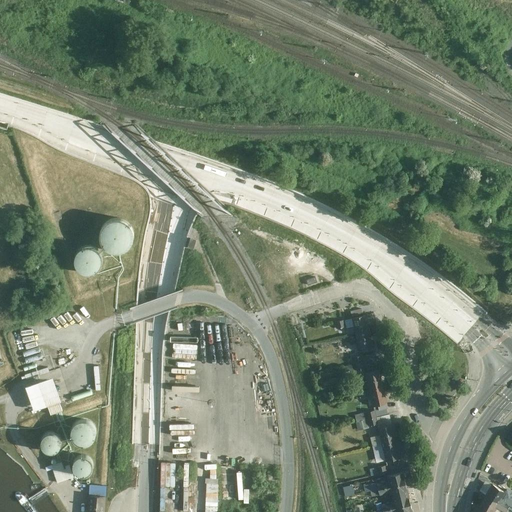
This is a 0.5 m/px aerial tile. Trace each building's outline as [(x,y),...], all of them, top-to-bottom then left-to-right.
[(130,224),(125,220),(119,219),(114,219),(110,221),(106,224),(101,231),(100,238),(102,243),(106,248),(110,252),(117,253),(121,252),(124,252),(129,248),(133,243),(135,237),(134,231),(132,227),(130,224)] [(96,252),(92,249),(86,248),(81,249),(77,252),(76,254),(74,257),(73,262),(74,267),(76,270),(80,273),(84,275),(89,275),(91,274),(93,273),(97,270),(99,267),(100,265),(100,260),(99,255),(96,252)] [(369,332),(366,315),(350,319),(353,335),(369,332)] [(372,348),(369,332),(353,335),(357,351),(372,348)] [(376,365),(373,354),(353,359),(356,370),(376,365)] [(48,367),(26,374),(28,379),(49,372),(48,367)] [(382,387),(379,370),(364,374),(368,390),(382,387)] [(52,378),(23,388),(28,400),(33,414),(47,409),(50,419),(59,416),(62,415),(58,405),(61,403),(56,389),(52,378)] [(386,403),(382,387),(368,390),(371,406),(386,403)] [(92,389),(73,396),(74,400),(94,394),(92,389)] [(389,420),(386,409),(354,417),(356,427),(389,420)] [(77,449),(82,450),(88,448),(92,443),(94,438),(92,432),(89,428),(84,425),(79,425),(75,426),(73,428),(70,431),(69,433),(69,435),(69,437),(70,443),(74,447),(77,449)] [(395,442),(391,426),(376,429),(380,446),(395,442)] [(51,455),(54,455),(58,453),(60,450),(61,447),(61,443),(60,440),(58,438),(55,436),(54,435),(50,435),(46,436),(44,437),(42,440),(41,441),(40,445),(40,447),(42,451),(45,454),(48,455),(51,455)] [(399,458),(395,442),(380,446),(384,462),(399,458)] [(90,463),(88,461),(84,460),(81,460),(77,461),(75,463),(73,466),(73,469),(73,472),(74,474),(76,477),(79,479),(83,480),(88,478),(91,475),(92,472),(93,469),(92,465),(90,463)] [(59,483),(75,479),(72,467),(66,469),(64,462),(47,467),(48,472),(55,470),(59,483)] [(359,463),(360,475),(372,474),(370,462),(359,463)] [(384,464),(377,466),(379,473),(386,472),(384,464)] [(411,511),(402,473),(386,477),(387,482),(376,484),(379,496),(389,494),(391,503),(381,506),(382,511),(411,511)] [(345,496),(356,493),(353,483),(342,486),(345,496)] [(491,484),(473,511),(493,511),(495,509),(501,511),(506,511),(510,506),(511,507),(511,493),(506,490),(504,492),(491,484)] [(103,511),(105,495),(88,494),(86,511),(103,511)]
